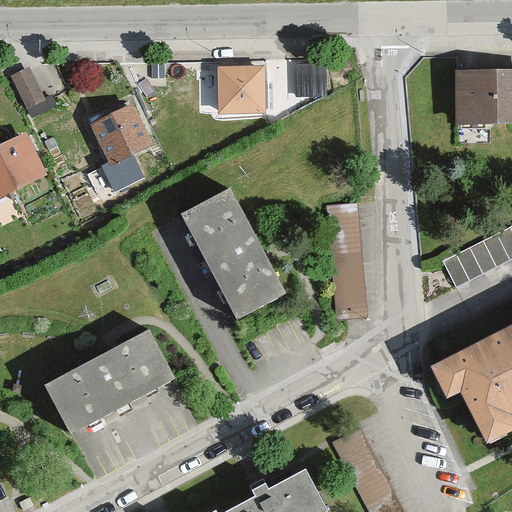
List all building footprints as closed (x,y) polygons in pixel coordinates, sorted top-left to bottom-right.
[(40,63),(15,74),(33,113),(57,102),(40,63)] [(263,68),(214,68),(213,118),(262,119),(263,68)] [(511,71),(450,72),(450,125),(511,124),(511,71)] [(131,107),(85,128),(102,168),(149,147),(131,107)] [(22,136),(0,146),(0,194),(40,176),(22,136)] [(231,189),(180,215),(236,322),(286,296),(231,189)] [(363,200),(331,202),(339,316),(371,314),(363,200)] [(511,227),(446,256),(456,279),(511,255),(511,227)] [(511,321),(422,365),(437,396),(451,389),(478,442),(509,427),(502,414),(511,408),(511,321)] [(153,328),(45,385),(71,435),(180,379),(153,328)] [(372,511),(407,511),(365,423),(336,437),(372,511)] [(210,511),(209,510),(205,511),(320,511),(299,470),(262,489),(258,481),(243,489),(247,497),(217,511),(210,511)]
